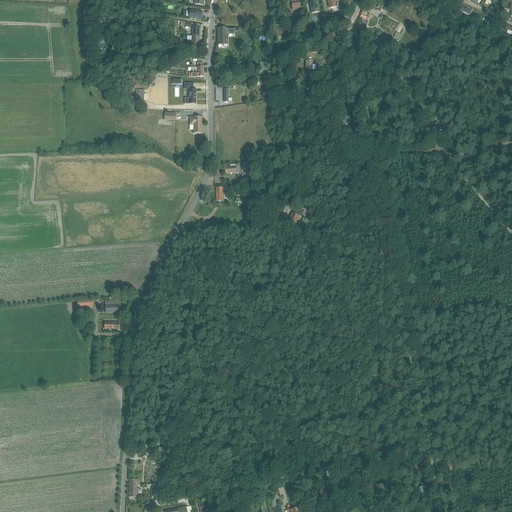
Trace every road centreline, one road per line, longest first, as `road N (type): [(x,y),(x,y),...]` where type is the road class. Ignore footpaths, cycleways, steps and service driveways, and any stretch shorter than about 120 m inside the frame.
road 1 (unclassified): [(214,0),(210,162),(138,306),(122,511)]
road 2 (unclassified): [(349,26),(326,123),(150,505)]
road 3 (track): [(349,26),(429,445)]
road 4 (unclassified): [(150,505),(429,445)]
road 5 (track): [(349,26),(210,25),(141,15)]
road 6 (track): [(448,155),(349,26)]
